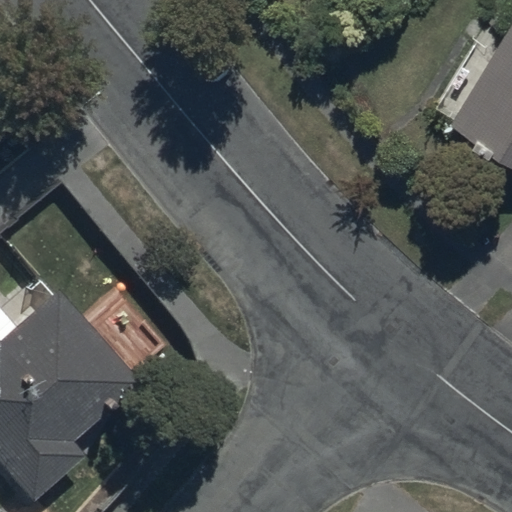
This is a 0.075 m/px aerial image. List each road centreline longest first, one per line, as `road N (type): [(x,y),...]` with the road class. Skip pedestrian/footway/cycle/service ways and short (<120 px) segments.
road 1 (tertiary): [(87,0),(387,345)]
road 2 (residential): [(240,511),(387,345)]
road 3 (tertiary): [(387,345),(511,437)]
